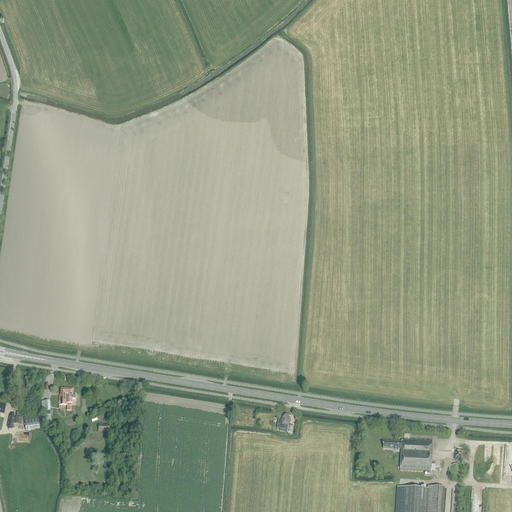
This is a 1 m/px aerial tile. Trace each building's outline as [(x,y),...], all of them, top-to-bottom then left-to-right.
[(73,389),(61,388),(60,395),(59,395),(58,405),(67,405),(67,403),(72,403),(72,398),(75,398),(75,395),(73,394),(73,389)] [(15,416),(9,415),(7,427),(13,428),(15,416)] [(289,417),(289,416),(284,415),(284,417),(282,417),(282,421),(278,420),(277,428),(280,428),(279,432),(286,433),(286,432),(288,433),(289,426),(290,417),(289,417)] [(38,416),(23,418),(25,430),(39,429),(38,416)] [(431,472),(432,441),(402,440),(402,442),(393,441),(393,442),(383,441),(383,449),(398,450),(398,449),(402,449),(400,470),(431,472)] [(406,488),(398,487),(396,511),(442,511),(444,487),(428,486),(428,489),(406,488)]
